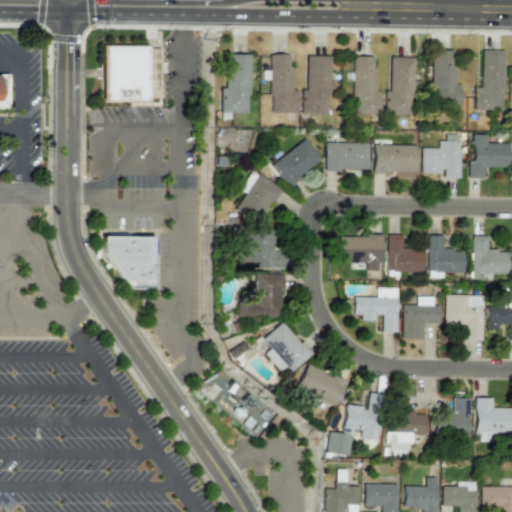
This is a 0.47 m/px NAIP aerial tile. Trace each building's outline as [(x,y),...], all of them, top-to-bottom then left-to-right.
[(453,50),(430,49),(429,104),(457,105),(457,83),(452,83),(453,50)] [(500,110),(501,50),(479,49),(478,86),(471,86),(470,109),(500,110)] [(99,51),(101,109),(146,108),(146,103),(160,103),(159,53),(144,53),(144,50),(99,51)] [(246,113),(247,54),(224,53),(223,87),(218,87),(217,112),(246,113)] [(294,113),(295,88),(289,88),(290,54),(268,53),(267,112),(294,113)] [(326,113),(327,55),(304,55),(303,89),(299,89),(299,113),(326,113)] [(378,114),(378,91),(373,91),(373,56),(351,55),(350,113),(378,114)] [(410,57),(387,56),(386,91),(383,91),(382,114),(410,114),(410,57)] [(418,147),(418,173),(440,173),(440,178),(456,178),(456,134),(441,134),(441,140),(435,140),(435,147),(418,147)] [(505,143),(483,142),(483,134),(465,134),(465,178),(479,178),(480,167),(504,167),(505,143)] [(286,186),(319,159),(301,138),(268,165),(286,186)] [(322,142),(322,169),(365,169),(366,142),(322,142)] [(413,145),(370,144),(369,172),(413,172),(413,145)] [(242,192),(232,208),(256,222),(276,187),(248,170),(237,188),(242,192)] [(280,268),(281,251),(271,251),(271,229),(245,228),(245,243),(239,243),(238,266),(280,268)] [(419,271),(419,248),(399,247),(399,234),(384,234),(383,270),(419,271)] [(335,235),(334,262),(363,262),(362,269),(377,270),(378,235),(335,235)] [(459,271),(459,249),(440,249),(440,235),(424,235),(423,271),(459,271)] [(467,279),(487,279),(487,273),(503,273),(504,250),(484,249),(484,235),(468,235),(467,279)] [(101,240),(149,241),(148,290),(126,290),(101,261),(101,240)] [(235,302),(235,317),(279,316),(279,273),(252,273),(253,302),(235,302)] [(393,331),(394,287),(372,287),(372,296),(349,296),(349,314),(357,314),(357,318),(378,318),(378,331),(393,331)] [(478,340),(479,295),(440,294),(440,324),(462,324),(462,340),(478,340)] [(483,329),(496,328),(496,323),(505,323),(505,340),(511,339),(511,295),(499,295),(499,305),(482,306),(483,329)] [(399,304),(398,338),(419,339),(419,322),(435,323),(436,304),(429,304),(429,296),(413,296),(413,304),(399,304)] [(258,338),(267,348),(261,353),(277,371),(283,366),(287,371),(308,355),(280,321),(258,338)] [(343,381),(304,363),(292,388),(331,407),(343,381)] [(272,412),(214,368),(201,386),(199,384),(196,388),(240,421),(238,423),(255,436),(272,412)] [(339,432),(356,433),(356,438),(375,439),(378,393),(365,392),(364,407),(341,405),(339,432)] [(421,435),(422,413),(403,412),(404,397),(391,396),(390,431),(383,431),(382,449),(407,450),(408,434),(421,435)] [(440,434),(465,434),(466,397),(449,397),(449,412),(440,411),(440,434)] [(510,408),(488,407),(488,397),(471,397),(470,437),(509,438),(510,408)] [(345,455),(346,433),(324,432),(323,453),(345,455)] [(320,511),(354,511),(355,486),(342,485),(343,469),(332,469),(332,488),(320,488),(320,511)] [(421,486),(400,485),(399,508),(418,508),(417,511),(432,511),(433,476),(421,476),(421,486)] [(454,511),(472,511),(472,481),(452,481),(452,485),(438,486),(438,506),(454,506),(454,511)] [(377,511),(393,511),(394,484),(360,483),(360,505),(377,506),(377,511)] [(510,511),(511,486),(477,485),(477,508),(496,508),(495,511),(510,511)]
